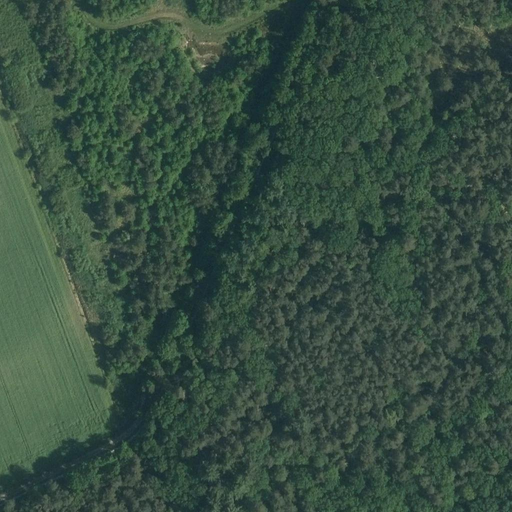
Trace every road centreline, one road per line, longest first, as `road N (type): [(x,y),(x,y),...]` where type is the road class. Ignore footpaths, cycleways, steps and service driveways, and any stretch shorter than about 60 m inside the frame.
road 1 (track): [(334,0),(323,8),(135,425),(0,499)]
road 2 (track): [(76,0),(96,23),(165,14),(208,31),(284,0)]
road 3 (track): [(375,73),(406,143),(511,214)]
